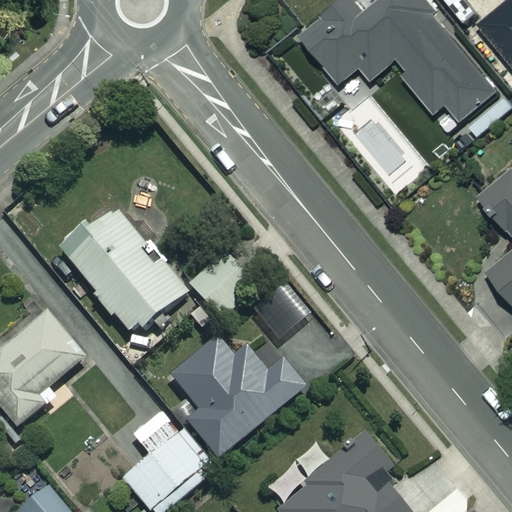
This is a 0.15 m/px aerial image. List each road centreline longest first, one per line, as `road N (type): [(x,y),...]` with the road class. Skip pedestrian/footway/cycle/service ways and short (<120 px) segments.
road 1 (residential): [(511,460),(164,37)]
road 2 (tertiary): [(0,136),(109,31)]
